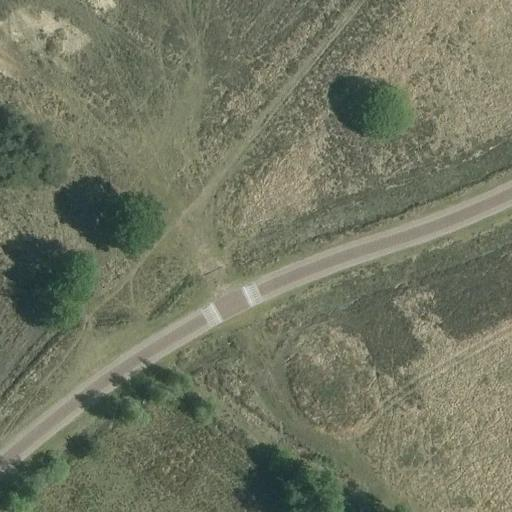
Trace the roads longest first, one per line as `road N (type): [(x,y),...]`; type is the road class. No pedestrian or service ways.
road 1 (tertiary): [(0,465),(148,351),(231,306),(511,192)]
road 2 (track): [(231,306),(193,239),(195,208),(361,0)]
